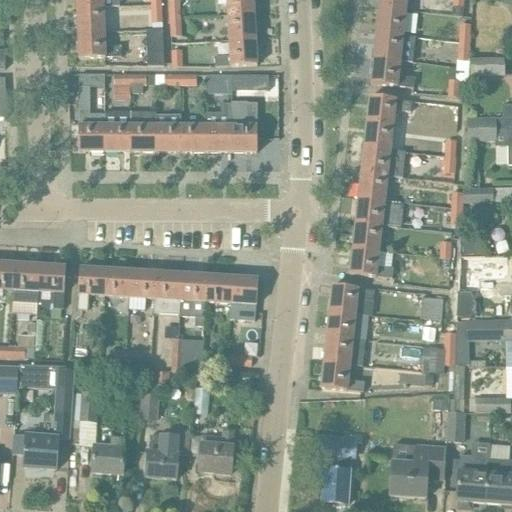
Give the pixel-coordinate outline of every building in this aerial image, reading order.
[(76,0),(77,9),(104,8),(119,8),(119,0),(76,0)] [(227,0),(229,17),(254,16),(253,0),(227,0)] [(380,0),(379,10),(405,12),(406,0),(380,0)] [(464,0),(452,0),(452,8),(464,9),(464,0)] [(169,3),(170,21),(181,20),(180,2),(169,3)] [(162,6),(150,7),(151,24),(162,24),(162,6)] [(78,35),(105,34),(104,8),(77,9),(78,35)] [(405,12),(379,10),(377,35),(402,38),(405,12)] [(229,17),(230,42),(256,41),(254,16),(229,17)] [(182,38),(181,20),(170,21),(171,45),(187,45),(187,40),(182,38)] [(140,23),(127,23),(128,32),(140,32),(140,23)] [(459,26),(458,44),(470,45),(471,27),(459,26)] [(164,68),(163,31),(146,32),(147,68),(160,68),(164,68)] [(106,49),(105,34),(78,35),(79,60),(122,59),(122,48),(106,49)] [(415,39),(402,38),(377,35),(374,60),(400,63),(413,64),(415,39)] [(215,69),(257,67),(256,41),(230,42),(231,57),(215,58),(215,69)] [(470,45),(458,44),(457,61),(469,62),(470,45)] [(183,68),(182,52),(171,52),(172,68),(183,68)] [(400,63),(374,60),(371,86),(414,90),(415,79),(398,77),(400,63)] [(504,78),(504,60),(470,60),(469,78),(504,78)] [(104,154),(104,116),(90,116),(90,89),(90,76),(78,76),(79,89),(78,154),(104,154)] [(130,96),(130,76),(114,76),(114,102),(130,102),(130,96)] [(146,76),(130,76),(130,96),(142,96),(142,87),(146,87),(146,76)] [(164,87),(180,87),(180,77),(164,77),(164,87)] [(180,77),(180,87),(196,87),(196,77),(180,77)] [(231,77),(206,77),(206,91),(206,96),(231,96),(231,77)] [(232,77),(232,91),(244,91),(244,77),(232,77)] [(459,83),(449,82),(448,98),(458,99),(459,83)] [(367,124),(408,129),(410,113),(412,114),(413,103),(370,99),(367,124)] [(206,115),(206,128),(206,154),(231,154),(231,118),(231,105),(220,105),(220,115),(206,115)] [(247,118),(231,118),(231,154),(257,154),(257,112),(247,112),(247,118)] [(104,116),(104,154),(129,154),(130,114),(104,114),(104,116)] [(130,114),(129,154),(155,154),(155,114),(130,114)] [(155,114),(155,154),(180,154),(180,128),(180,117),(156,117),(156,114),(155,114)] [(496,120),(467,120),(467,122),(466,143),(496,143),(496,120)] [(367,124),(364,149),(404,154),(406,143),(423,145),(424,132),(408,130),(408,129),(367,124)] [(206,128),(180,128),(180,154),(206,154),(206,128)] [(444,159),(455,160),(457,143),(446,142),(444,159)] [(402,179),(404,154),(364,149),(361,175),(402,179)] [(455,160),(444,159),(443,174),(454,175),(455,160)] [(402,179),(361,175),(358,200),(385,203),(399,204),(402,179)] [(493,191),(493,190),(463,191),(463,196),(463,206),(493,205),(511,204),(511,199),(511,190),(493,191)] [(452,194),(451,210),(462,212),(463,195),(452,194)] [(355,225),(382,228),(385,203),(358,200),(355,225)] [(462,212),(451,210),(451,219),(442,218),(442,226),(440,226),(440,234),(461,235),(462,212)] [(379,253),(382,228),(355,225),(353,250),(379,253)] [(480,238),(461,240),(463,258),(483,255),(480,238)] [(445,261),(451,261),(451,245),(440,244),(440,260),(445,261)] [(378,268),(379,253),(353,250),(350,276),(393,281),(394,270),(378,268)] [(504,276),(504,259),(460,259),(460,275),(459,275),(458,294),(475,294),(475,276),(504,276)] [(0,290),(13,292),(15,266),(0,264),(0,290)] [(38,293),(40,267),(15,266),(13,292),(12,304),(38,305),(38,293)] [(54,310),(63,311),(66,269),(40,267),(38,293),(55,294),(54,310)] [(90,297),(105,298),(107,271),(80,270),(77,312),(88,313),(90,297)] [(107,271),(105,298),(130,300),(132,273),(107,271)] [(130,300),(155,301),(157,274),(132,273),(130,300)] [(154,315),(180,317),(182,276),(157,274),(155,301),(154,315)] [(205,304),(207,278),(182,276),(180,317),(180,319),(196,320),(195,328),(204,329),(205,304)] [(207,278),(205,304),(231,306),(232,279),(207,278)] [(232,279),(231,306),(248,307),(247,322),(255,323),(258,281),(232,279)] [(332,288),(329,313),(356,316),(357,302),(373,303),(374,292),(332,288)] [(443,301),(422,300),(420,321),(441,323),(443,301)] [(356,316),(329,313),(326,339),(353,342),(356,316)] [(511,322),(457,323),(456,336),(456,349),(456,353),(455,367),(457,367),(468,367),(468,368),(486,368),(486,363),(469,363),(468,344),(511,342),(511,322)] [(456,336),(445,336),(444,351),(456,353),(456,349),(456,336)] [(10,348),(9,360),(24,361),(24,360),(34,360),(35,350),(34,350),(35,338),(18,337),(17,349),(10,348)] [(324,364),(350,367),(353,342),(326,339),(324,364)] [(182,358),(182,373),(201,374),(203,350),(203,343),(178,342),(173,342),(172,358),(182,358)] [(0,359),(9,360),(10,348),(0,347),(0,359)] [(125,363),(126,352),(110,351),(109,362),(125,363)] [(443,367),(455,367),(456,353),(444,351),(443,367)] [(142,353),(126,352),(125,363),(141,364),(142,353)] [(211,365),(228,366),(228,355),(212,354),(211,365)] [(228,355),(228,366),(251,368),(252,357),(228,355)] [(172,373),(182,373),(182,358),(172,358),(172,373)] [(350,367),(324,364),(321,390),(363,394),(365,384),(349,382),(350,367)] [(19,368),(1,367),(0,384),(0,393),(17,394),(19,368)] [(450,415),(463,416),(464,402),(463,402),(464,369),(455,369),(454,402),(450,402),(450,415)] [(13,456),(25,457),(24,470),(56,472),(58,440),(70,441),(73,396),(75,373),(58,371),(55,418),(44,417),(42,439),(14,437),(13,456)] [(155,374),(155,384),(170,384),(170,374),(155,374)] [(210,391),(197,390),(194,416),(209,417),(210,391)] [(99,394),(81,393),(81,397),(79,424),(82,424),(97,425),(99,394)] [(70,442),(70,445),(80,446),(82,424),(79,424),(81,397),(73,396),(70,441),(70,442)] [(159,398),(144,397),(141,422),(157,424),(159,398)] [(511,400),(474,399),(474,405),(468,405),(468,414),(474,414),(510,414),(511,400)] [(448,401),(433,401),(432,412),(448,413),(448,401)] [(450,415),(448,415),(447,444),(464,445),(465,416),(463,416),(450,415)] [(93,455),(92,475),(122,477),(124,457),(124,450),(123,450),(124,434),(112,433),(111,450),(94,449),(93,455)] [(178,433),(177,440),(149,437),(148,453),(148,459),(146,479),(176,481),(178,462),(178,457),(188,458),(189,439),(190,434),(178,433)] [(234,434),(223,433),(223,439),(202,438),(199,474),(231,476),(233,450),(232,450),(234,434)] [(363,438),(346,437),(346,440),(310,438),(308,460),(321,461),(320,470),(319,470),(318,487),(323,488),(322,504),(348,506),(351,463),(356,463),(357,448),(362,449),(363,438)] [(474,444),(474,458),(509,460),(510,446),(474,444)] [(391,479),(390,499),(426,501),(427,481),(444,482),(445,462),(446,449),(415,447),(393,446),(392,466),(391,479)] [(486,505),(486,504),(490,460),(463,458),(461,472),(459,472),(457,503),(486,505)] [(511,461),(490,460),(486,504),(486,505),(511,507),(511,461)]
